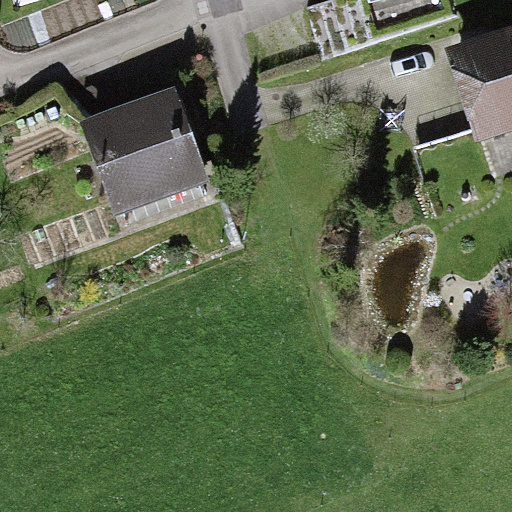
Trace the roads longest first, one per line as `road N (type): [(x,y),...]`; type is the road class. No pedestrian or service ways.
road 1 (residential): [(197,0),(0,79)]
road 2 (residential): [(255,156),(215,0)]
